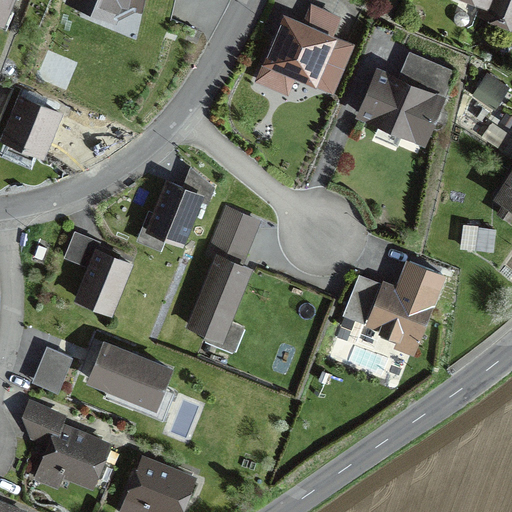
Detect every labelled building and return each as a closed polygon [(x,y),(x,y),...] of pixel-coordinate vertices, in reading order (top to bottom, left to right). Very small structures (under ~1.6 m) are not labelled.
[(0,0),(0,13),(5,15),(11,0),(0,0)] [(135,0),(71,0),(71,1),(98,12),(102,0),(103,0),(135,5),(135,0)] [(511,0),(485,0),(484,5),(480,14),(511,27),(511,0)] [(284,16),(257,85),(288,98),(295,81),(333,96),(354,44),(284,16)] [(378,71),(358,119),(425,146),(454,75),(410,57),(401,80),(378,71)] [(498,106),(508,88),(485,75),(475,92),(498,106)] [(1,140),(40,156),(58,114),(19,98),(1,140)] [(135,238),(161,248),(165,238),(181,244),(199,198),(207,201),(213,184),(189,165),(182,182),(164,175),(151,209),(148,207),(135,238)] [(507,221),(511,212),(511,175),(498,198),(506,203),(498,215),(507,221)] [(187,335),(228,351),(259,270),(246,264),(261,224),(227,211),(209,258),(216,261),(187,335)] [(95,236),(72,227),(62,255),(85,263),(92,243),(95,236)] [(492,230),(464,227),(461,248),(489,251),(492,230)] [(85,263),(73,297),(111,311),(131,257),(92,243),(85,263)] [(425,303),(380,287),(365,326),(411,342),(425,303)] [(84,382),(147,407),(163,369),(100,343),(84,382)] [(56,389),(65,359),(40,351),(31,381),(56,389)] [(89,485),(105,445),(57,426),(50,444),(41,466),(60,473),(89,485)] [(177,511),(190,480),(142,460),(127,499),(124,498),(117,511),(142,511),(145,507),(156,511),(177,511)]
